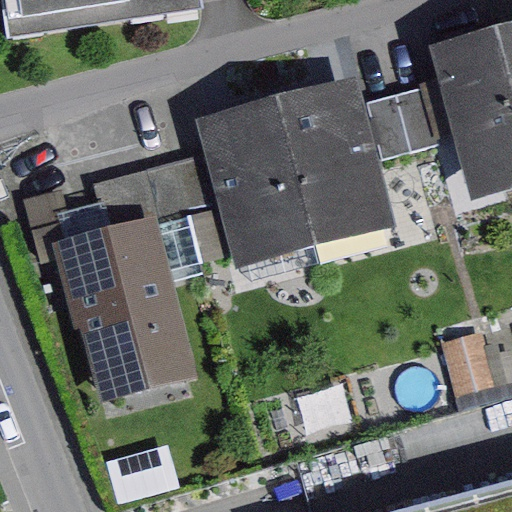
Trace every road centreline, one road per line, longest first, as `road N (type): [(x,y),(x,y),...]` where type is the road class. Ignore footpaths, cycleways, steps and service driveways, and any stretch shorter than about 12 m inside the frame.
road 1 (residential): [(0,116),(410,0)]
road 2 (residential): [(57,511),(0,360)]
